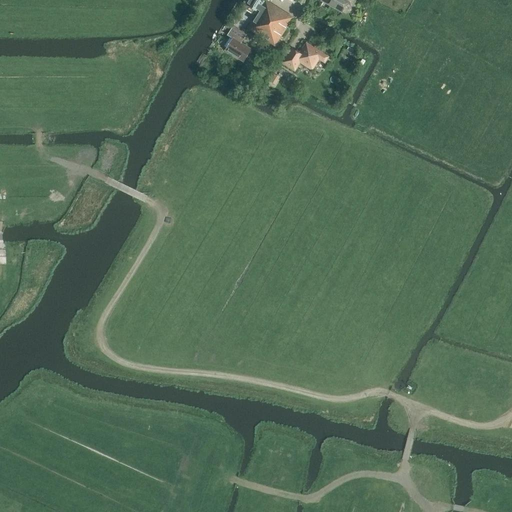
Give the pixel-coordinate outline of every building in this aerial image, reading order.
[(248,28),(275,46),(293,17),(266,0),(265,0),(266,0),(265,0),(249,0),(247,4),(258,11),(248,28)] [(322,0),(343,12),(349,0),(353,2),(353,0),(322,0)] [(227,35),(230,37),(224,46),(227,47),(225,50),(244,62),(251,49),(241,43),(246,35),(233,26),(227,35)] [(282,62),(295,70),(300,62),(312,69),(319,59),(325,62),(328,57),(306,43),(300,54),(291,48),(282,62)] [(206,56),(202,53),(197,62),(201,65),(206,56)] [(274,74),(269,81),(275,84),(280,77),(274,74)] [(6,264),(30,265),(30,247),(24,247),(25,251),(7,251),(6,264)]
